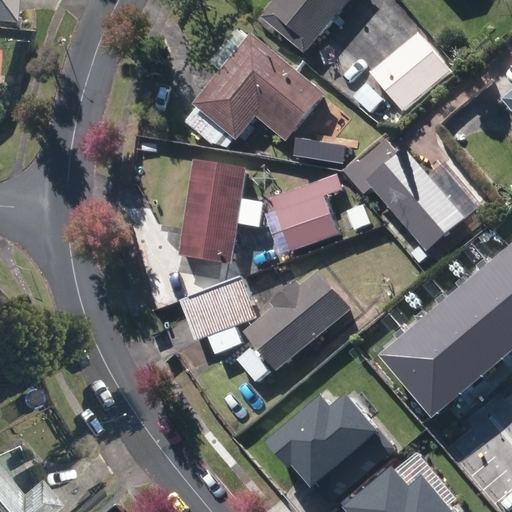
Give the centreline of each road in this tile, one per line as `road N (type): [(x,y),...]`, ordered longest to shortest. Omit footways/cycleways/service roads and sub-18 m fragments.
road 1 (residential): [(66,210),(82,308),(103,365),(209,511)]
road 2 (residential): [(120,0),(79,95),(66,210)]
